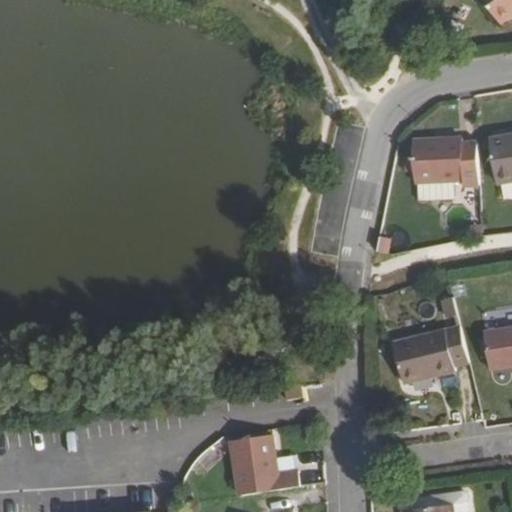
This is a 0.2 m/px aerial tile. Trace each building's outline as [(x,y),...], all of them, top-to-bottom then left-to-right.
[(511,0),(464,0),(460,3),(484,37),(511,17),(511,0)] [(511,141),(485,146),(491,191),(511,187),(511,141)] [(458,188),(475,188),(473,147),(459,149),(456,149),(456,142),(437,144),(437,150),(407,151),(409,189),(458,185),(458,188)] [(455,313),(451,296),(438,299),(442,315),(455,313)] [(451,362),(467,358),(457,322),(389,339),(399,380),(451,366),(451,362)] [(511,324),(479,330),(486,367),(511,362),(511,324)] [(302,385),(285,387),(287,402),(304,400),(302,385)] [(237,495),(301,487),(298,470),(276,473),(271,434),(229,439),(237,495)] [(469,511),(466,490),(401,499),(402,511),(469,511)]
